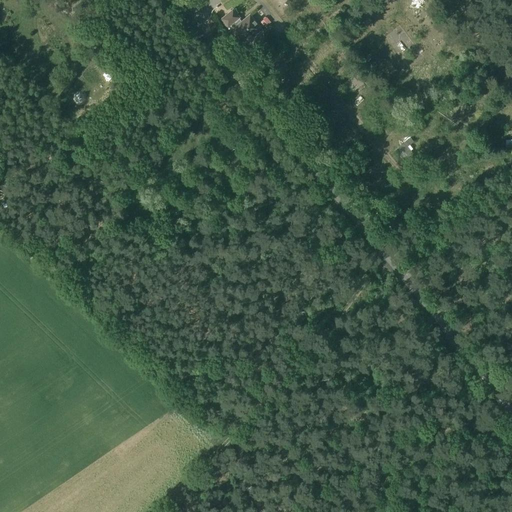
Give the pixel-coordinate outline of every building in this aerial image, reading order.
[(72,0),(53,0),(72,17),(80,8),(72,0)] [(231,30),(228,32),(240,47),(262,29),(250,15),(242,21),(239,18),(240,18),(233,9),(221,19),(224,22),(223,23),(228,29),(229,28),(231,30)] [(266,17),(259,22),(263,27),(270,22),(266,17)] [(354,92),(363,83),(354,73),(340,86),(344,90),(349,86),(354,92)] [(402,141),(405,147),(413,142),(409,136),(402,141)]
